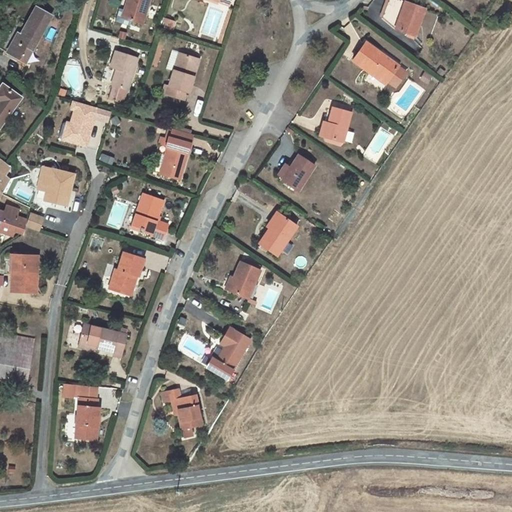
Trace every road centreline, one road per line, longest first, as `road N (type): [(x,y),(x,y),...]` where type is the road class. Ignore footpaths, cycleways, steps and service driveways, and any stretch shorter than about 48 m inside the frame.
road 1 (residential): [(113,486),(190,248),(297,49),(297,0)]
road 2 (unclassified): [(113,486),(376,455),(511,466)]
